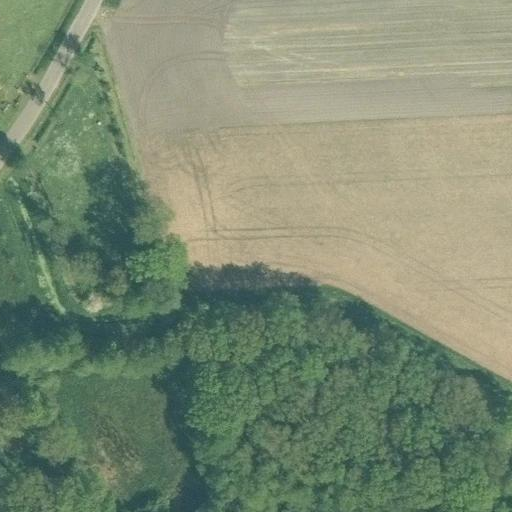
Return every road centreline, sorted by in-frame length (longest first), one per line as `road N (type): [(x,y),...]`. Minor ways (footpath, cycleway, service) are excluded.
road 1 (track): [(0,375),(99,342),(305,349),(353,361),(511,451)]
road 2 (unclassified): [(0,155),(95,0)]
